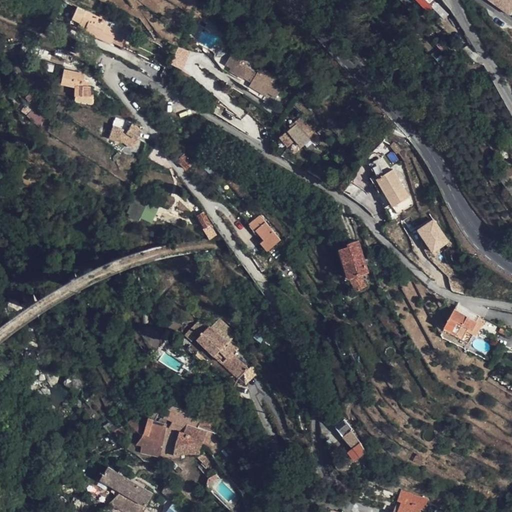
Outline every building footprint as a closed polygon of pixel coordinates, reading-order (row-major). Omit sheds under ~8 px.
[(511,13),(511,0),(488,0),(511,15),(511,13)] [(128,30),(85,11),(77,8),(71,18),(86,25),(83,30),(111,42),(111,41),(122,45),(124,41),(123,40),(128,30)] [(203,15),(195,11),(191,20),(197,24),(203,15)] [(351,24),(340,12),(330,22),(341,33),(351,24)] [(64,21),(53,16),(50,23),(60,27),(64,21)] [(28,44),(27,51),(38,54),(40,47),(28,44)] [(170,64),(181,69),(189,52),(179,47),(170,64)] [(286,82),(235,49),(226,64),(232,68),(230,71),(244,79),(244,78),(252,83),(250,86),(267,96),(269,93),(276,98),(286,82)] [(85,74),(64,70),(61,84),(75,88),(75,96),(76,96),(74,101),(93,104),(94,96),(90,96),(91,87),(89,87),(82,86),(83,82),(85,74)] [(267,96),(250,86),(248,89),(264,100),(267,96)] [(35,96),(31,92),(25,98),(29,102),(35,96)] [(32,110),(25,104),(20,110),(26,117),(32,110)] [(38,127),(47,117),(35,107),(32,110),(26,117),(38,127)] [(132,124),(116,118),(115,117),(112,125),(128,130),(132,124)] [(312,130),(301,117),(295,122),(296,124),(286,133),(281,137),(288,147),(296,140),(301,147),(312,138),(308,133),(312,130)] [(296,124),(295,122),(284,131),(286,133),(296,124)] [(126,134),(129,135),(135,139),(136,140),(137,139),(142,131),(132,124),(128,130),(126,134)] [(124,141),(129,135),(126,134),(128,130),(112,125),(109,137),(120,142),(122,142),(123,142),(124,141)] [(316,134),(312,130),(308,133),(312,138),(316,134)] [(123,142),(122,142),(129,148),(136,147),(139,142),(136,140),(135,139),(129,135),(124,141),(123,142)] [(401,151),(394,142),(390,145),(397,154),(401,151)] [(194,163),(186,154),(178,161),(186,170),(194,163)] [(409,197),(385,155),(369,164),(376,175),(383,189),(393,206),(400,202),(409,197)] [(352,162),(346,156),(342,159),(348,166),(352,162)] [(383,189),(376,175),(371,178),(379,192),(383,189)] [(146,207),(135,202),(134,205),(128,216),(139,221),(146,207)] [(404,209),(400,202),(393,206),(397,214),(404,209)] [(211,224),(205,215),(199,218),(205,228),(211,224)] [(278,237),(260,215),(254,220),(259,227),(257,230),(261,235),(264,239),(261,243),(267,250),(268,251),(270,250),(274,246),(281,240),(278,237)] [(449,239),(436,217),(421,226),(434,249),(449,239)] [(259,227),(254,220),(251,223),(257,230),(259,227)] [(363,255),(359,241),(348,245),(348,247),(343,249),(340,250),(345,265),(349,279),(356,292),(367,285),(360,275),(368,272),(369,272),(363,255)] [(277,250),(274,246),(270,250),(268,251),(271,255),(276,251),(277,250)] [(313,292),(308,284),(300,289),(305,296),(313,292)] [(477,321),(454,310),(451,317),(445,327),(467,339),(471,332),(477,321)] [(206,325),(200,319),(185,335),(191,341),(195,337),(206,325)] [(232,334),(217,320),(211,326),(210,325),(208,327),(206,325),(195,337),(238,378),(248,368),(233,353),(235,351),(226,341),(232,334)] [(483,325),(477,321),(471,332),(477,336),(483,325)] [(147,339),(146,340),(155,347),(162,340),(156,335),(155,335),(143,325),(138,331),(147,339)] [(467,339),(445,327),(444,330),(469,343),(470,340),(467,339)] [(178,335),(167,329),(163,334),(174,340),(178,335)] [(259,374),(253,364),(248,368),(238,378),(246,385),(259,374)] [(195,375),(188,370),(185,374),(192,379),(195,375)] [(195,415),(196,414),(203,400),(187,396),(160,383),(155,400),(168,405),(169,404),(195,415)] [(166,410),(164,418),(173,422),(173,421),(190,427),(191,426),(199,428),(203,418),(203,417),(196,414),(195,415),(169,404),(168,405),(166,410)] [(143,435),(149,437),(154,420),(148,418),(143,435)] [(173,422),(164,418),(162,422),(154,420),(149,437),(163,442),(161,456),(174,456),(183,453),(200,453),(203,444),(205,439),(207,431),(216,434),(213,425),(213,421),(203,418),(199,428),(191,426),(190,427),(173,421),(173,422)] [(137,444),(143,435),(129,422),(118,429),(132,440),(137,444)] [(361,442),(349,426),(345,429),(346,430),(343,433),(345,435),(343,437),(353,448),(348,452),(356,461),(367,452),(361,442)] [(143,435),(137,444),(142,445),(141,452),(161,456),(163,442),(149,437),(143,435)] [(423,457),(416,453),(413,460),(419,464),(423,457)] [(153,494),(109,467),(101,479),(122,491),(110,502),(125,511),(127,511),(141,511),(146,506),(153,494)] [(182,491),(168,479),(162,491),(174,502),(182,491)] [(419,511),(420,511),(421,509),(424,510),(428,500),(401,491),(398,500),(401,501),(397,511),(392,511),(419,511)]
